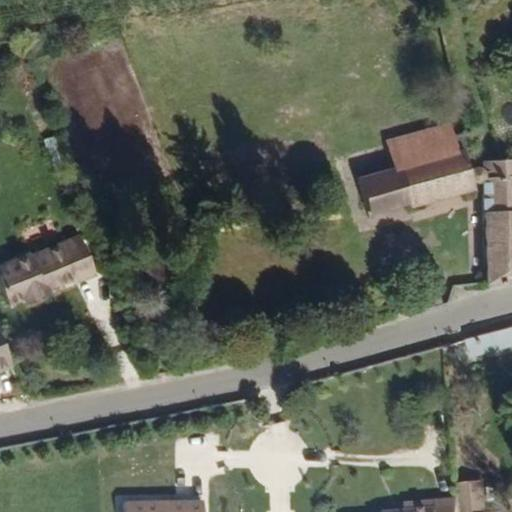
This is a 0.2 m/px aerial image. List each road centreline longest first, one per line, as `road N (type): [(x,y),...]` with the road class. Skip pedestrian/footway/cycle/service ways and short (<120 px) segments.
road 1 (secondary): [(0,426),(141,400),(511,301)]
road 2 (unknown): [(272,366),(286,511)]
